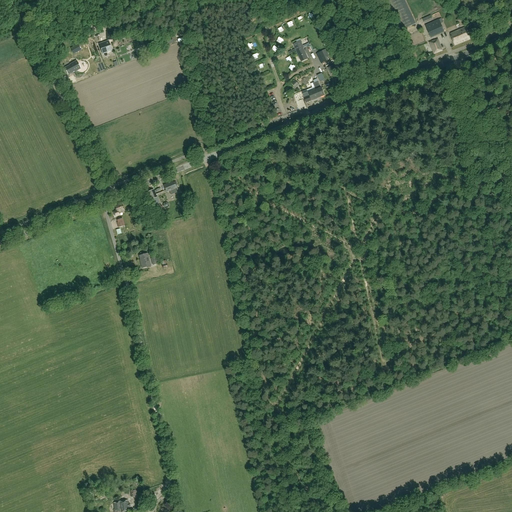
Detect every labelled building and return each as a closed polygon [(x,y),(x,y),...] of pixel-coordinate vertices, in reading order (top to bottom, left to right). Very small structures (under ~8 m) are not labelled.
[(416,24),(404,0),(385,0),(400,31),(416,24)] [(431,15),(422,19),(424,24),(433,20),(431,15)] [(444,32),(439,20),(425,26),(430,37),(435,35),(435,36),(444,32)] [(450,34),(454,45),(470,39),(465,28),(450,34)] [(429,43),(434,54),(442,51),(437,39),(429,43)] [(148,40),(140,43),(142,50),(151,47),(148,40)] [(100,46),(103,54),(112,51),(108,41),(103,43),(103,45),(100,46)] [(293,45),(295,49),(288,52),(289,54),(296,51),(300,59),(306,56),(302,48),(303,48),(300,41),(293,45)] [(71,49),(74,54),(81,50),(78,45),(71,49)] [(326,57),(329,56),(325,49),(316,54),(321,64),(328,60),(326,57)] [(64,68),(68,75),(74,72),(81,69),(80,68),(76,61),(70,65),(64,68)] [(334,65),(328,68),(331,74),(340,70),(337,63),(334,64),(334,65)] [(304,91),(305,95),(306,97),(303,98),(306,104),(311,101),(324,96),(321,88),(318,81),(313,83),(314,87),(304,91)] [(173,182),(164,186),(166,192),(169,191),(171,195),(177,193),(175,189),(175,188),(175,187),(177,187),(177,185),(177,183),(175,182),(173,183),(173,182)] [(153,190),(148,192),(151,200),(157,197),(153,190)] [(116,211),(113,212),(115,217),(120,215),(119,213),(124,211),(121,203),(114,206),(116,211)] [(147,254),(139,256),(141,263),(140,263),(142,268),(150,266),(147,254)] [(113,503),(114,510),(113,510),(113,511),(126,511),(129,511),(129,508),(130,507),(129,504),(128,504),(128,501),(118,502),(118,503),(113,503)]
